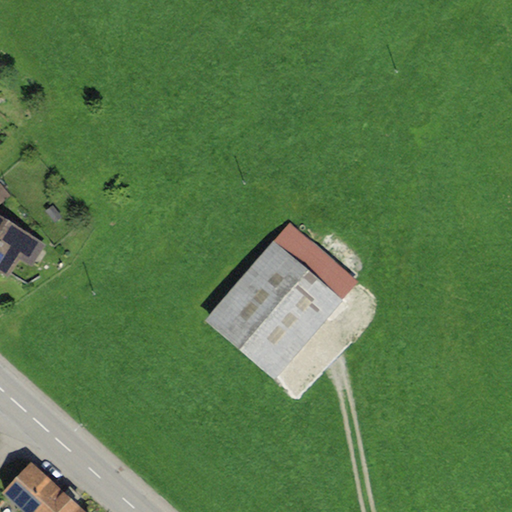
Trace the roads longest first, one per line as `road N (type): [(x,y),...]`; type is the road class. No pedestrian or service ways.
road 1 (primary): [(0,389),(137,511)]
road 2 (track): [(332,359),(370,511)]
